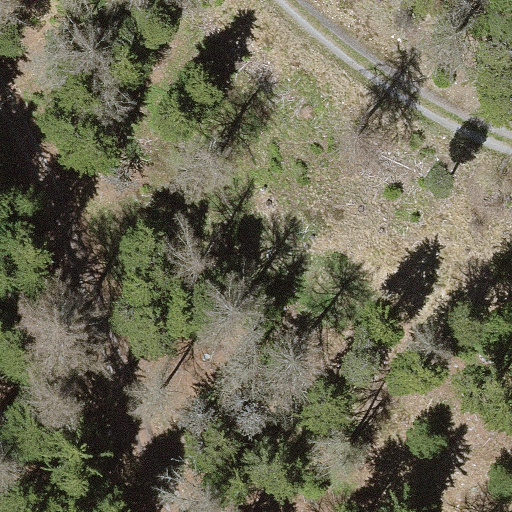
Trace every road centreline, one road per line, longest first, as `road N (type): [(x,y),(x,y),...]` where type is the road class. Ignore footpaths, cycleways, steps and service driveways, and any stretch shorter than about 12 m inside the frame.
road 1 (track): [(180,511),(117,383),(47,178),(0,98)]
road 2 (track): [(291,0),(336,48),(428,107),(511,140)]
